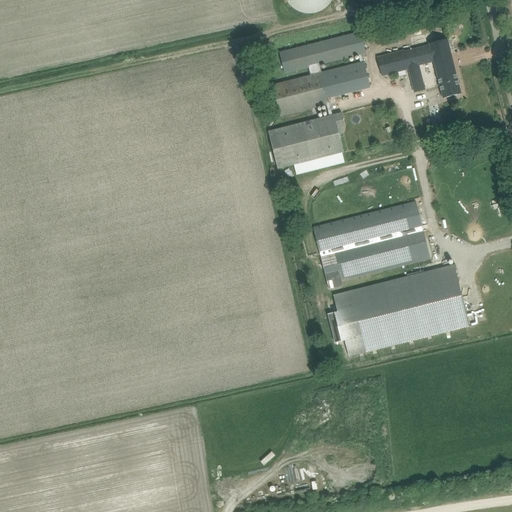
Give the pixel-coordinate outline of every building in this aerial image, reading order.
[(329,13),(330,0),(283,0),(282,9),(329,13)] [(362,54),(366,53),(361,32),(280,52),(285,74),(308,68),(311,76),(273,85),(281,118),(327,106),(329,116),(268,131),(278,169),(344,153),(338,129),(346,127),(342,112),(332,115),(328,98),(371,87),(362,54)] [(430,45),(423,47),(427,63),(434,62),(443,98),(461,94),(447,39),(429,43),(430,45)] [(382,76),(387,75),(393,73),(394,73),(396,72),(408,69),(410,74),(415,92),(425,90),(419,65),(427,63),(423,47),(404,52),(404,51),(377,57),(382,76)] [(417,202),(313,225),(327,290),(343,286),(341,281),(430,261),(417,202)] [(346,355),(467,328),(453,266),(332,293),(336,311),(331,313),(338,343),(343,342),(346,355)]
